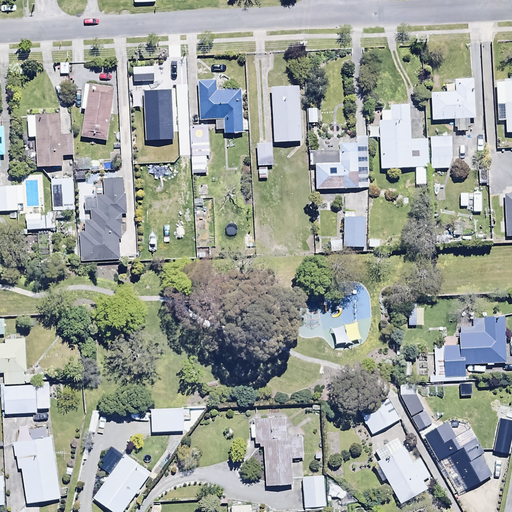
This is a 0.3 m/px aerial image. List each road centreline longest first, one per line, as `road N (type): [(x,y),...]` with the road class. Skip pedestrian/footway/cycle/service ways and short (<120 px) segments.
road 1 (residential): [(0,30),(337,14)]
road 2 (residential): [(337,14),(511,6)]
